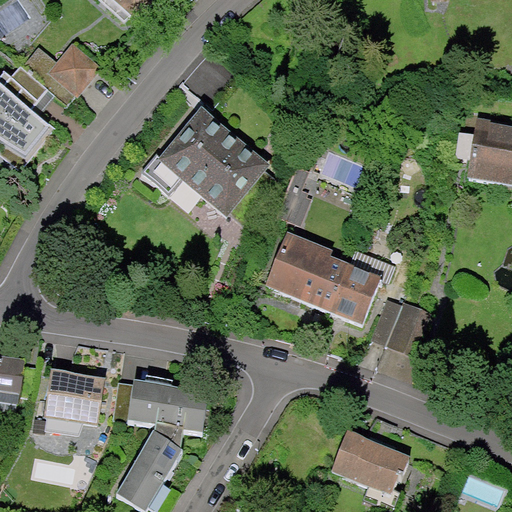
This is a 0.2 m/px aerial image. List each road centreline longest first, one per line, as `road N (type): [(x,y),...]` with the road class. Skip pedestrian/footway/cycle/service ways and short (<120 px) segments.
road 1 (residential): [(235,0),(114,129),(44,232),(8,312)]
road 2 (residential): [(281,370),(8,312)]
road 3 (residential): [(511,456),(281,370)]
road 4 (residential): [(281,370),(197,511)]
